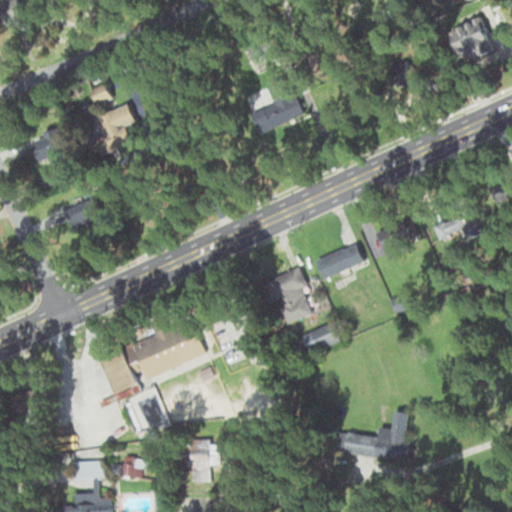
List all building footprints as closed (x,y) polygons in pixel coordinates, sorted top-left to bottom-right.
[(22,0),(0,0),(0,20),(22,21),(22,0)] [(491,48),(481,9),(450,17),(460,56),(491,48)] [(246,91),(257,129),(301,117),(290,79),(246,91)] [(84,121),(98,155),(132,141),(125,124),(135,120),(128,103),(84,121)] [(67,149),(60,128),(31,139),(38,160),(67,149)] [(75,227),(84,222),(87,227),(97,222),(90,211),(96,207),(90,197),(66,211),(75,227)] [(483,232),(474,204),(432,217),(438,237),(464,230),(466,238),(483,232)] [(377,232),(390,258),(414,246),(401,220),(377,232)] [(323,278),(364,262),(357,243),(316,258),(323,278)] [(287,322),(313,313),(305,291),(309,290),(300,267),(263,281),(271,302),(278,299),(287,322)] [(341,339),(332,320),(301,334),(310,354),(341,339)] [(208,354),(195,321),(134,345),(147,379),(208,354)] [(101,361),(112,396),(139,388),(128,353),(101,361)] [(410,411),(387,410),(384,457),(408,458),(410,411)] [(219,464),(219,442),(190,442),(190,480),(210,480),(210,464),(219,464)]
